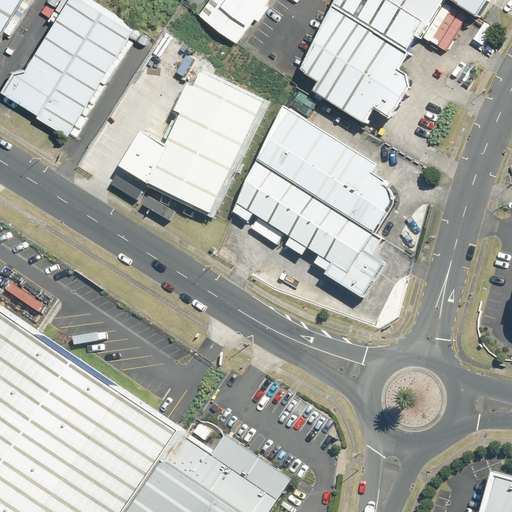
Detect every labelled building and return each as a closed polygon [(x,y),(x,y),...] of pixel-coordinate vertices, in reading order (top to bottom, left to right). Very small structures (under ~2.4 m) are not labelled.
[(0,0),(0,40),(25,0),(0,0)] [(93,0),(71,0),(29,68),(17,70),(5,89),(42,112),(40,115),(70,133),(137,27),(93,0)] [(210,0),(201,12),(240,41),(270,0),(210,0)] [(402,71),(413,54),(410,52),(419,38),(422,39),(446,0),(449,0),(479,19),(490,0),(340,0),(305,71),(310,74),(309,76),(322,84),(317,92),(368,124),(377,110),(393,120),(413,88),(410,76),(402,71)] [(179,112),(185,115),(170,147),(146,133),(124,167),(153,185),(215,214),(268,103),(205,73),(198,88),(192,85),(179,112)] [(380,165),(287,107),(237,212),(252,222),(257,214),(294,238),(289,245),(330,271),(328,274),(366,298),(389,262),(375,254),(385,238),(377,233),(395,205),(396,200),(396,196),(394,191),(392,189),(387,185),(389,182),(375,174),(380,165)] [(0,511),(138,511),(189,436),(193,432),(0,306),(0,511)] [(217,456),(189,436),(138,511),(274,511),(298,478),(233,434),(217,456)] [(511,511),(511,474),(496,470),(484,511),(511,511)]
